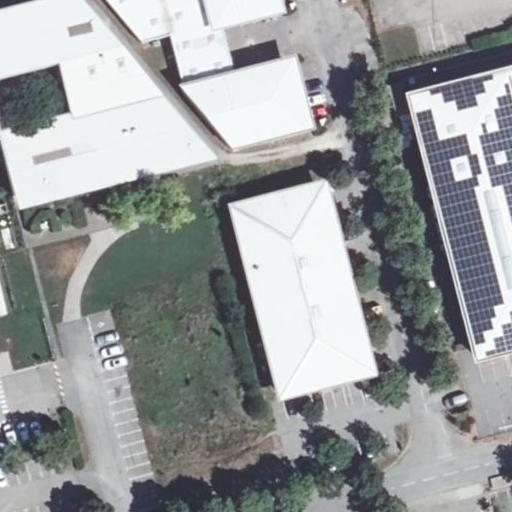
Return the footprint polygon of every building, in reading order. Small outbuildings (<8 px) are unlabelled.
[(82,0),(75,0),(0,19),(0,81),(59,66),(65,84),(57,96),(71,104),(75,123),(0,141),(0,142),(14,196),(91,178),(92,187),(103,184),(113,181),(111,173),(207,149),(135,63),(82,0)] [(169,36),(220,22),(237,17),(252,13),(275,7),(273,0),(105,0),(141,43),(169,36)] [(252,13),(237,17),(239,24),(254,20),(252,13)] [(220,22),(169,36),(181,84),(233,73),(223,33),(220,22)] [(234,78),(233,73),(181,84),(184,95),(220,139),(227,146),(267,136),(283,131),(306,126),(289,64),(234,78)] [(448,247),(471,241),(498,351),(511,347),(511,75),(434,94),(420,98),(443,190),(434,193),(448,247)] [(388,84),(395,111),(408,107),(402,84),(388,84)] [(283,131),(267,136),(269,142),(284,138),(283,131)] [(367,372),(320,188),(233,210),(280,395),(348,377),(367,372)] [(475,356),(498,351),(471,241),(448,247),(475,356)]
